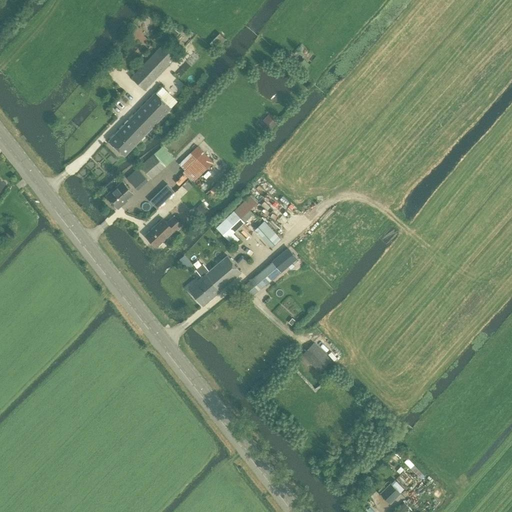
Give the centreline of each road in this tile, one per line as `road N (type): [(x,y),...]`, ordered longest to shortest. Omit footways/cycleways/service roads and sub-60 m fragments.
road 1 (tertiary): [(299,511),(0,130)]
road 2 (track): [(29,370),(121,285)]
